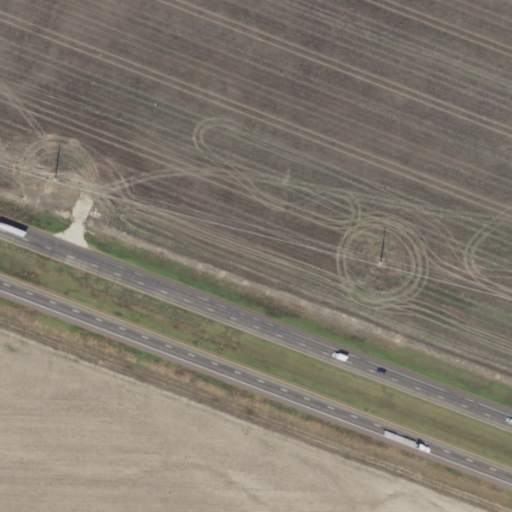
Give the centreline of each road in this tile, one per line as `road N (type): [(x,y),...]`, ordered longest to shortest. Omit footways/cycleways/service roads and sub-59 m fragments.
road 1 (trunk): [(511,423),(0,228)]
road 2 (trunk): [(0,291),(511,485)]
